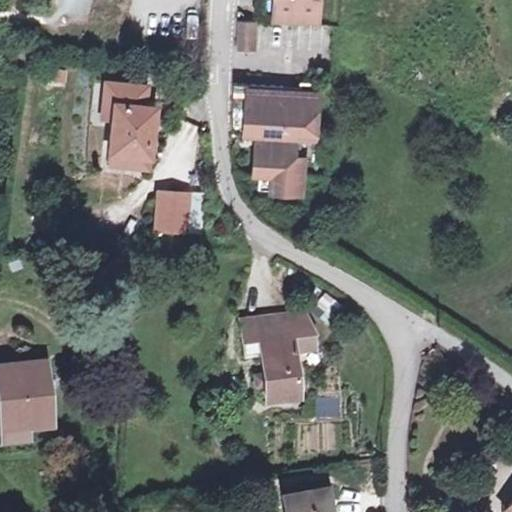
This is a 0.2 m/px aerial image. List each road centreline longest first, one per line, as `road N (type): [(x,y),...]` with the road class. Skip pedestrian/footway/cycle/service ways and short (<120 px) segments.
road 1 (residential): [(222,0),(223,142),(239,207),(400,313)]
road 2 (residential): [(400,313),(400,511)]
road 3 (residential): [(400,313),(511,385)]
